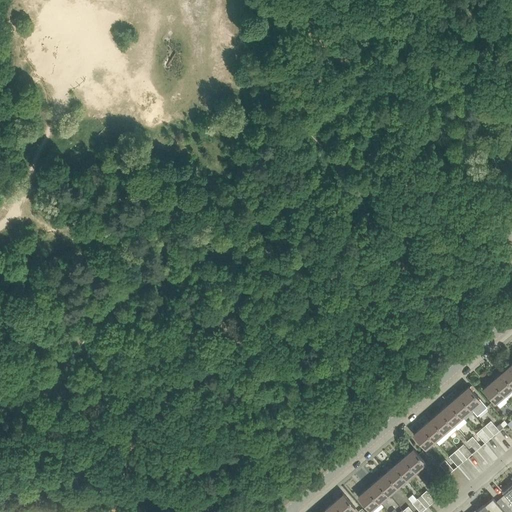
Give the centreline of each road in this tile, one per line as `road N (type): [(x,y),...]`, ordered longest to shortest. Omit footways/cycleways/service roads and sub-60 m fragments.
road 1 (unclassified): [(288,511),(511,320)]
road 2 (unclassified): [(224,511),(132,491),(0,487)]
